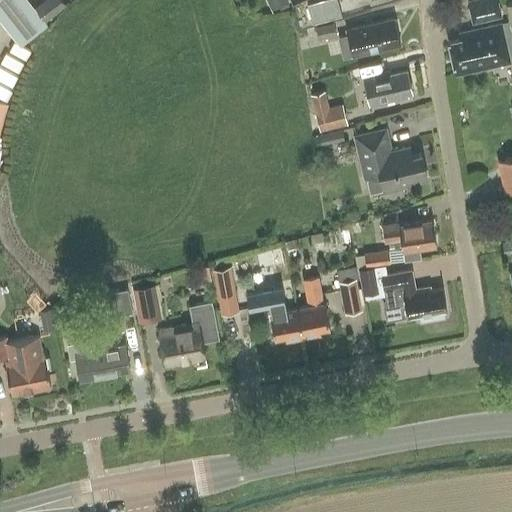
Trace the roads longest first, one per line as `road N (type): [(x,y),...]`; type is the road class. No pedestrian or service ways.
road 1 (residential): [(92,431),(485,359)]
road 2 (residential): [(485,359),(438,90),(432,0)]
road 3 (tertiary): [(161,489),(511,424)]
road 4 (tertiary): [(161,489),(127,480),(102,484),(18,511)]
